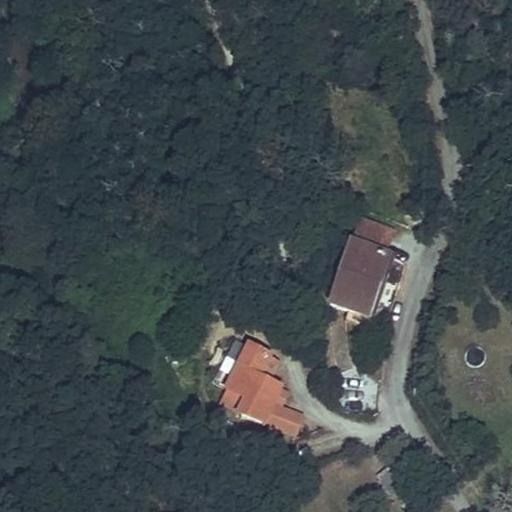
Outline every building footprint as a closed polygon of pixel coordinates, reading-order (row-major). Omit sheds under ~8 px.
[(142,77),(142,64),(129,64),(129,77),(142,77)] [(330,307),(368,320),(389,259),(384,257),(391,236),(360,225),(353,247),(350,246),(330,307)] [(389,259),(368,320),(374,322),(394,261),(389,259)] [(249,348),(226,392),(229,393),(222,406),(239,415),(239,416),(294,437),(301,418),(280,410),(272,407),(280,390),(268,385),(258,380),(269,359),(249,348)] [(279,363),(269,359),(258,380),(268,385),(279,363)] [(288,394),(280,390),(272,407),(280,410),(288,394)] [(396,464),(378,478),(402,511),(412,511),(424,503),(396,464)]
